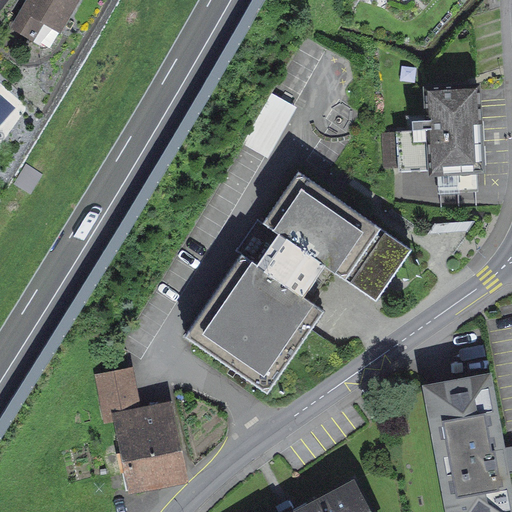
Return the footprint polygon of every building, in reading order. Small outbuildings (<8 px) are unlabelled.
[(31,0),(19,21),(51,40),(74,0),(31,0)] [(482,91),(427,94),(431,174),(485,172),(482,91)] [(288,125),(297,112),(275,97),(266,110),(288,125)] [(361,218),(298,175),(185,342),(267,397),(321,317),(304,305),(327,271),(376,305),(412,252),(361,218)] [(511,459),(495,361),(430,372),(453,511),(458,511),(511,502),(511,459)] [(132,365),(97,371),(105,420),(116,419),(128,492),(183,483),(170,403),(139,408),(132,365)] [(367,511),(354,485),(301,511),(367,511)]
